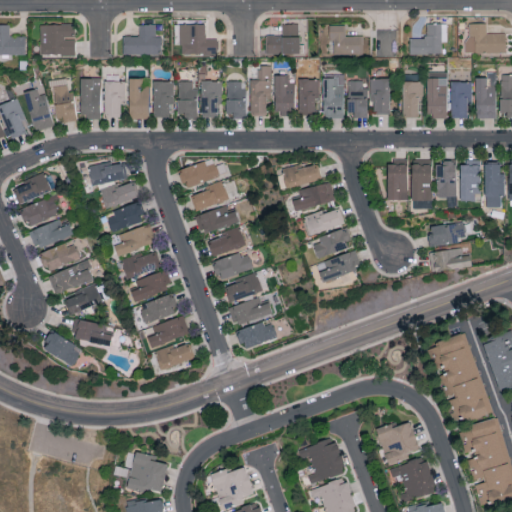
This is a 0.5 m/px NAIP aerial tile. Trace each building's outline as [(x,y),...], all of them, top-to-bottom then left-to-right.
[(299,52),(298,22),(281,23),(281,34),(265,34),(266,53),(299,52)] [(447,41),(447,22),(426,23),(427,37),(409,37),(410,53),(442,53),(442,41),(447,41)] [(505,32),(486,32),(486,22),(466,22),(466,51),(505,52),(505,32)] [(25,35),(9,35),(9,23),(0,23),(0,53),(25,53),(25,35)] [(75,53),(74,39),(71,39),(71,23),(39,23),(40,54),(75,53)] [(123,53),(162,52),(161,35),(156,35),(156,23),(138,23),(139,35),(122,35),(123,53)] [(174,23),(174,43),(181,43),(181,54),(218,53),(218,38),(205,38),(205,23),(174,23)] [(345,24),(329,24),(329,39),(333,39),(334,53),(363,52),(362,35),(346,35),(345,24)] [(271,64),(258,65),(258,78),(250,78),(250,114),(266,113),(266,100),(272,100),(271,64)] [(446,117),(447,71),(427,71),(427,117),(446,117)] [(475,76),(476,117),(496,117),(495,71),(487,71),(487,76),(475,76)] [(274,74),(275,112),(294,112),(294,81),(290,82),(290,73),(274,74)] [(501,115),(511,114),(511,73),(500,73),(501,115)] [(343,74),(333,74),(333,77),(323,77),(323,117),(344,117),(343,74)] [(104,113),(123,114),(124,76),(105,76),(104,113)] [(129,76),(129,117),(149,117),(149,76),(129,76)] [(80,77),(80,117),(100,117),(101,77),(80,77)] [(371,77),(372,113),(390,112),(389,77),(371,77)] [(298,112),(315,112),(315,98),(319,98),(319,78),(299,78),(298,112)] [(153,115),(172,115),(173,80),(154,79),(153,115)] [(220,116),(220,79),(201,79),(201,115),(220,116)] [(366,115),(365,79),(347,80),(348,115),(366,115)] [(192,80),(178,80),(177,115),(197,115),(197,87),(192,87),(192,80)] [(244,80),(226,80),(226,115),(245,115),(244,80)] [(403,80),(402,116),(421,116),(421,80),(403,80)] [(470,80),(451,80),(451,117),(470,117),(470,80)] [(63,121),(75,119),(70,83),(51,86),(56,117),(62,116),(63,121)] [(39,94),(36,87),(22,91),(35,130),(53,125),(43,93),(39,94)] [(28,131),(18,97),(0,102),(0,108),(9,137),(28,131)] [(410,202),(425,202),(425,199),(431,199),(431,158),(411,158),(410,202)] [(213,162),(206,164),(205,159),(178,169),(185,188),(218,175),(213,162)] [(387,198),(407,199),(407,160),(387,159),(387,198)] [(92,184),(127,176),(124,161),(112,164),(111,160),(88,165),(92,184)] [(436,160),(436,195),(455,195),(456,160),(436,160)] [(460,160),(460,200),(479,199),(479,160),(460,160)] [(484,161),(484,195),(503,195),(503,161),(484,161)] [(318,162),(283,169),(286,186),(321,179),(318,162)] [(51,190),(45,173),(12,185),(19,202),(51,190)] [(100,190),(105,207),(139,196),(134,179),(100,190)] [(197,210),(228,198),(222,181),(190,193),(197,210)] [(300,188),(302,197),(292,199),(295,209),(334,201),(330,181),(300,188)] [(25,223),(61,215),(56,196),(21,204),(25,223)] [(106,212),(111,230),(144,221),(139,203),(106,212)] [(229,211),(227,205),(195,213),(200,232),(239,222),(236,210),(229,211)] [(345,224),(340,206),(305,215),(309,233),(345,224)] [(61,224),(60,219),(29,228),(34,247),(73,235),(69,222),(61,224)] [(465,235),(464,221),(428,225),(430,245),(458,242),(457,235),(465,235)] [(121,242),(114,244),(117,254),(151,243),(148,233),(152,232),(149,223),(118,233),(121,242)] [(245,243),(239,226),(207,239),(213,255),(245,243)] [(351,246),(344,228),(312,240),(319,258),(351,246)] [(46,269),(80,258),(74,240),(40,251),(46,269)] [(462,255),(462,247),(429,251),(432,270),(471,265),(469,254),(462,255)] [(362,266),(355,248),(317,263),(324,281),(362,266)] [(121,260),(127,277),(161,267),(155,249),(121,260)] [(253,268),(248,250),(212,260),(215,273),(219,272),(221,277),(253,268)] [(56,294),(94,278),(86,259),(48,275),(56,294)] [(138,288),(131,290),(135,300),(171,289),(164,270),(136,279),(138,288)] [(224,282),(230,300),(262,290),(256,273),(224,282)] [(102,303),(97,286),(63,295),(68,312),(102,303)] [(147,307),(140,309),(144,322),(179,312),(173,293),(145,301),(147,307)] [(269,301),(261,303),(260,298),(229,304),(233,324),(272,315),(269,301)] [(153,325),(156,333),(147,336),(151,347),(190,333),(183,314),(153,325)] [(271,319),(237,330),(243,348),(277,336),(271,319)] [(110,343),(112,325),(74,320),(72,339),(110,343)] [(482,340),(500,392),(511,387),(511,333),(511,330),(482,340)] [(83,347),(51,331),(42,348),(73,365),(83,347)] [(493,411),(464,332),(428,345),(436,367),(443,365),(446,372),(438,375),(447,397),(446,398),(454,420),(462,417),(464,422),(493,411)] [(155,350),(160,368),(193,359),(188,341),(155,350)] [(480,506),(511,498),(511,467),(500,416),(466,424),(473,455),(468,456),(473,479),(482,476),(484,481),(475,483),(480,506)] [(385,463),(410,458),(408,451),(417,449),(411,421),(391,425),(391,423),(377,426),(385,463)] [(298,448),(301,459),(309,456),(314,471),(308,473),(311,482),(345,471),(334,436),(298,448)] [(167,462),(156,461),(157,454),(134,451),(128,487),(143,490),(144,487),(162,491),(167,462)] [(390,466),(395,483),(403,480),(406,491),(401,492),(404,501),(435,491),(426,456),(390,466)] [(226,471),(226,468),(211,473),(222,509),(245,503),(243,496),(253,493),(245,466),(226,471)] [(355,511),(345,477),(310,487),(313,498),(322,495),(327,511),(324,511),(355,511)] [(128,511),(164,511),(162,496),(127,502),(128,511)] [(407,511),(444,511),(442,501),(407,509),(407,511)] [(261,511),(259,503),(225,511),(261,511)]
